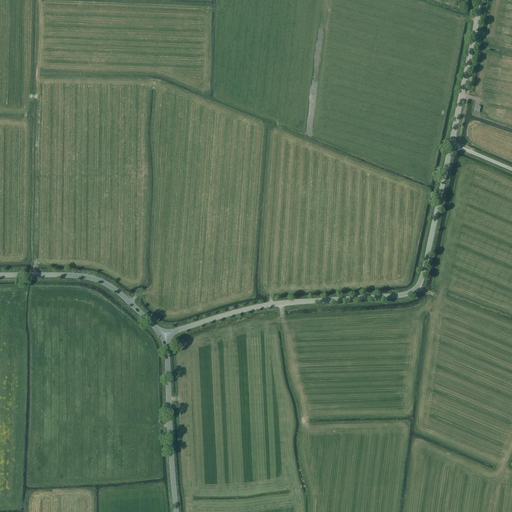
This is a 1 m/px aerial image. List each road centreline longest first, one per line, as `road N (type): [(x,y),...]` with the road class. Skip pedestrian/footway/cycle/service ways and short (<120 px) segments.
road 1 (tertiary): [(163,337),(259,306),(416,288),(450,144)]
road 2 (tertiary): [(163,337),(92,278),(0,275)]
road 3 (tertiary): [(175,511),(163,337)]
road 4 (tertiary): [(450,144),(480,0)]
